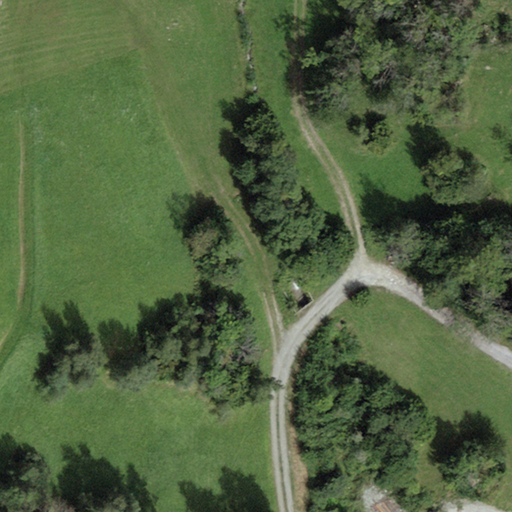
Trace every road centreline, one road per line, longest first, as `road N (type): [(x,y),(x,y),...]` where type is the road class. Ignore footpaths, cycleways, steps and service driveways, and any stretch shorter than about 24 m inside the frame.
road 1 (track): [(278,511),(282,394),(326,314),(361,282),(511,372)]
road 2 (track): [(361,282),(353,199),(302,99),(313,0)]
